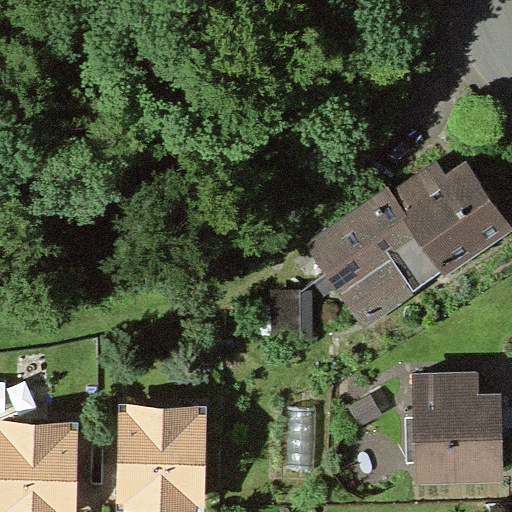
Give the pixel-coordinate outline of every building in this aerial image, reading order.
[(511,217),(471,152),(324,243),(372,319),(511,231),(511,217)] [(276,293),(277,337),(311,336),(309,291),(276,293)] [(491,379),(427,380),(429,477),(511,475),(511,466),(511,395),(491,395),(491,379)] [(141,409),(135,508),(202,511),(218,511),(224,414),(141,409)] [(87,511),(91,431),(5,427),(1,511),(87,511)]
